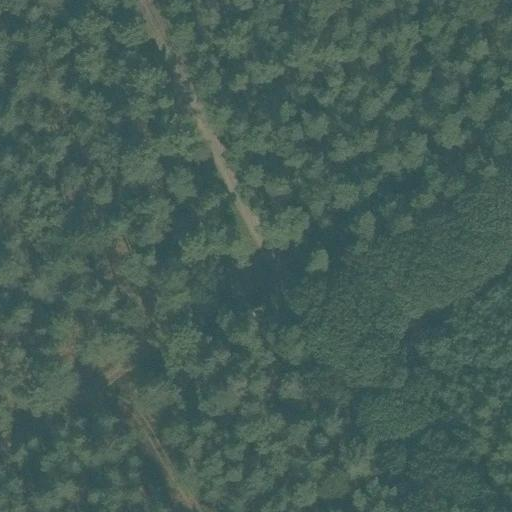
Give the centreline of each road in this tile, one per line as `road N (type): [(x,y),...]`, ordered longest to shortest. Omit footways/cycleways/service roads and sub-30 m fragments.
road 1 (track): [(405,511),(268,267),(139,0)]
road 2 (track): [(268,267),(0,442)]
